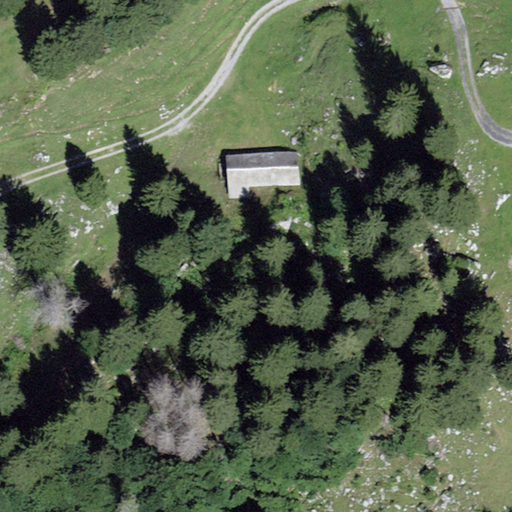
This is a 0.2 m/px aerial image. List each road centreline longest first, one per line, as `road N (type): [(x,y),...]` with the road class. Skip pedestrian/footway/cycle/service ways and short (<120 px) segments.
road 1 (track): [(284,0),(259,16),(207,96),(180,120),(0,190)]
road 2 (track): [(511,138),(493,131),(475,106),(447,0)]
